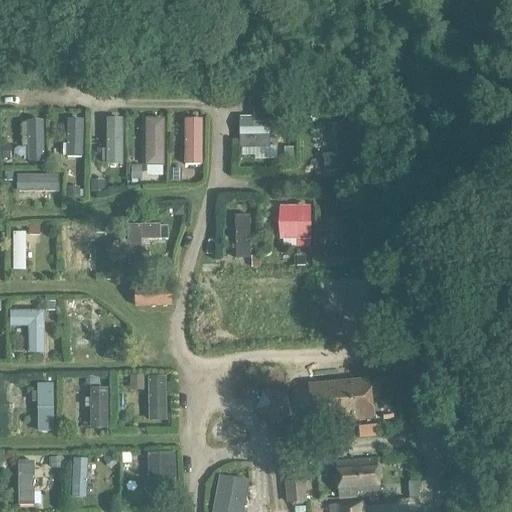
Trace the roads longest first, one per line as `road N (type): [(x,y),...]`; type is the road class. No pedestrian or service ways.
road 1 (track): [(434,511),(421,396),(425,237),(394,95)]
road 2 (track): [(394,95),(328,44),(112,39),(0,48)]
road 3 (track): [(251,429),(329,448),(436,440),(511,423)]
